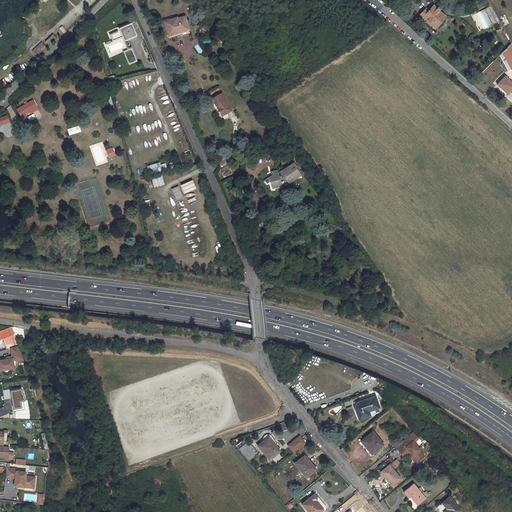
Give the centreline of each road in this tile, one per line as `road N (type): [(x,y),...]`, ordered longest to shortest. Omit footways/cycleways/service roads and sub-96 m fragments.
road 1 (trunk): [(0,289),(215,316),(309,337),(409,375),(511,437)]
road 2 (trunk): [(511,421),(406,359),(329,329),(219,304),(0,277)]
road 3 (residential): [(132,0),(251,277),(262,362)]
road 4 (unclassified): [(0,321),(206,345),(262,362)]
road 5 (residential): [(262,362),(382,511)]
road 6 (residential): [(511,121),(376,0)]
road 7 (residential): [(0,100),(106,0)]
